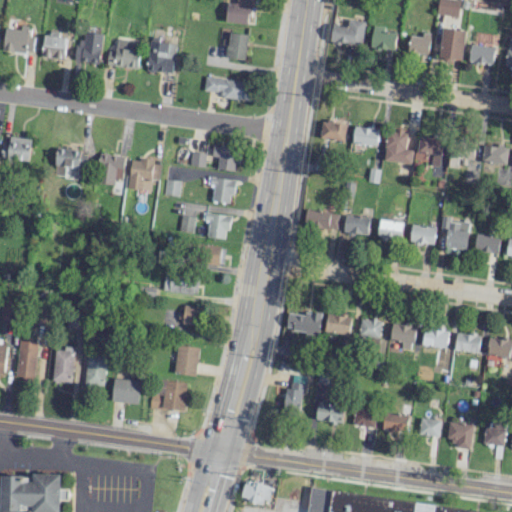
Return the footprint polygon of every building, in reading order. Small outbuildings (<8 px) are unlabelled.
[(225,21),(248,24),(251,0),(235,0),(235,4),(227,3),(225,21)] [(437,0),(436,14),(458,16),(459,0),(437,0)] [(330,39),(360,45),(365,21),(348,18),(347,26),(333,23),(330,39)] [(34,36),(27,35),(28,25),(20,24),(20,29),(4,28),(2,50),(32,52),(34,36)] [(383,30),(384,26),(373,25),(369,46),(393,50),(396,32),(383,30)] [(465,30),(442,27),(437,58),(451,60),(451,58),(460,60),(465,30)] [(102,33),(84,31),(83,39),(76,39),(75,60),(99,62),(102,33)] [(64,58),(65,34),(42,32),(41,57),(64,58)] [(247,33),(228,32),(226,57),(245,59),(247,33)] [(410,33),(408,52),(428,53),(430,35),(410,33)] [(107,50),(107,65),(137,67),(138,39),(116,38),(116,50),(107,50)] [(176,42),(150,38),(146,69),(171,73),(176,42)] [(494,46),(470,44),(468,62),(492,64),(494,46)] [(251,82),(205,75),(203,89),(221,92),(220,96),(248,100),(251,82)] [(344,140),(346,122),(321,120),(320,137),(344,140)] [(354,124),(352,142),(376,145),(378,127),(354,124)] [(410,163),(412,149),(405,148),(407,129),(387,127),(383,160),(410,163)] [(417,151),(431,153),(430,165),(439,166),(442,137),(418,134),(417,151)] [(7,159),(28,161),(30,138),(9,135),(7,159)] [(508,148),(483,143),(480,159),(505,164),(508,148)] [(217,168),(236,170),(238,147),(212,145),(211,155),(218,156),(217,168)] [(474,158),(473,145),(451,145),(451,158),(474,158)] [(85,169),(87,151),(57,148),(53,174),(64,175),(65,166),(85,169)] [(204,166),(205,152),(191,151),(190,164),(204,166)] [(114,177),(121,178),(124,155),(100,152),(96,182),(114,184),(114,177)] [(130,157),(127,188),(150,191),(152,166),(153,159),(130,157)] [(212,201),(229,202),(229,194),(234,195),(235,180),(214,179),(212,201)] [(336,230),(338,213),(306,209),(304,226),(336,230)] [(205,236),(224,237),(225,230),(229,230),(230,215),(207,212),(205,236)] [(194,216),(180,214),(179,231),(193,232),(194,216)] [(343,232),(367,234),(368,216),(345,214),(343,232)] [(446,229),(445,247),(467,248),(468,222),(451,221),(451,216),(441,215),(440,229),(446,229)] [(402,221),(379,219),(377,238),(401,241),(402,221)] [(433,243),(435,226),(411,224),(409,240),(433,243)] [(498,252),(499,235),(475,234),(474,251),(498,252)] [(224,245),(201,244),(200,263),(224,264),(224,245)] [(197,293),(198,273),(164,272),(163,291),(197,293)] [(182,322),(195,324),(197,306),(184,305),(182,322)] [(320,313),(287,312),(286,329),(319,330),(320,313)] [(351,316),(327,312),(324,330),(348,334),(351,316)] [(358,339),(378,341),(381,319),(360,317),(358,339)] [(413,349),(415,324),(392,322),(390,339),(402,340),(401,348),(413,349)] [(446,346),(447,329),(423,328),(422,344),(446,346)] [(478,352),(480,334),(456,332),(454,350),(478,352)] [(511,355),(511,339),(488,337),(487,354),(511,355)] [(16,379),(34,379),(36,340),(17,340),(16,379)] [(174,373),(196,374),(197,346),(176,344),(174,373)] [(71,382),(74,349),(55,347),(51,380),(71,382)] [(102,385),(107,356),(87,354),(83,382),(102,385)] [(298,382),(287,381),(285,406),(301,408),(304,375),(299,375),(298,382)] [(111,400),(138,403),(140,380),(113,377),(111,400)] [(184,410),(186,381),(153,379),(150,407),(184,410)] [(316,420),(340,421),(341,401),(318,399),(316,420)] [(353,425),(374,426),(374,403),(354,403),(353,425)] [(382,428),(406,432),(409,415),(384,411),(382,428)] [(438,436),(440,420),(420,416),(418,433),(438,436)] [(470,448),(472,423),(448,421),(447,438),(454,438),(453,447),(470,448)] [(503,444),(505,425),(485,423),(483,443),(503,444)] [(0,475),(0,510),(20,510),(20,504),(32,504),(31,511),(59,511),(60,499),(67,499),(67,488),(60,488),(60,473),(31,473),(31,476),(0,475)] [(265,503),(269,485),(245,480),(241,498),(265,503)] [(332,488),(328,511),(503,511),(414,501),(370,496),(332,488)]
